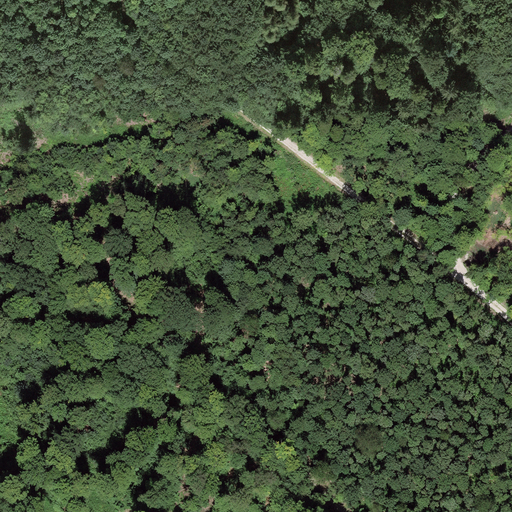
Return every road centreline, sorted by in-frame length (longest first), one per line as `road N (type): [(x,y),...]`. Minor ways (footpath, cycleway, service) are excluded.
road 1 (track): [(511,323),(167,52),(136,22),(128,0)]
road 2 (track): [(0,207),(143,313),(269,433),(337,511)]
road 3 (track): [(468,284),(451,251),(448,197),(464,168),(511,128)]
